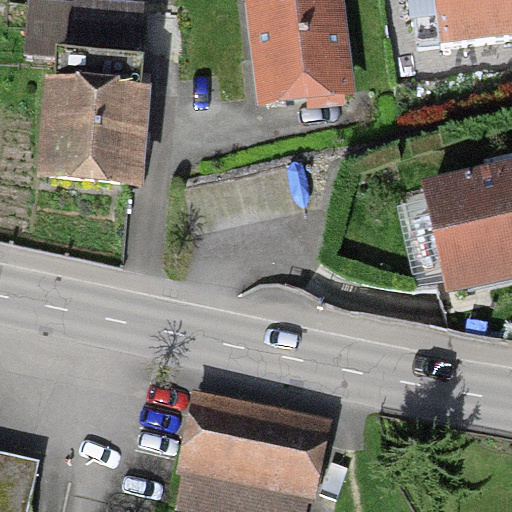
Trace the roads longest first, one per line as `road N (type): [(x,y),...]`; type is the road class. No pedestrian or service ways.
road 1 (secondary): [(511,398),(0,295)]
road 2 (track): [(360,511),(350,371)]
